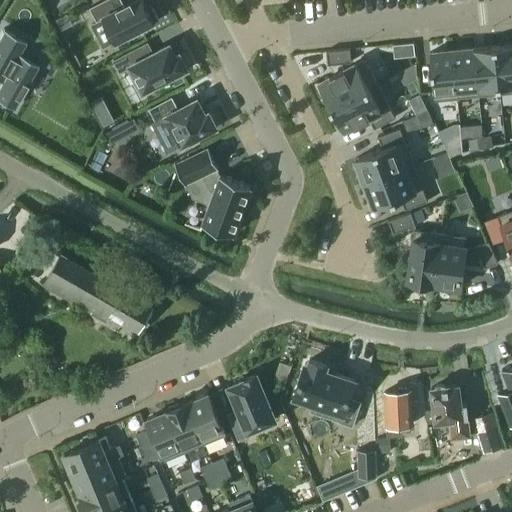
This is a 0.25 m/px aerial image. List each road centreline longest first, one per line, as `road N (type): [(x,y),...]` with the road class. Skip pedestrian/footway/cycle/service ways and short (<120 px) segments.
road 1 (residential): [(7,437),(239,334),(254,296)]
road 2 (unclassified): [(254,296),(132,239),(0,161)]
road 3 (residential): [(219,41),(291,182),(254,296)]
road 4 (unclassified): [(511,323),(455,341),(404,336),(254,296)]
road 5 (residential): [(511,10),(266,35)]
road 6 (residential): [(350,257),(355,227),(266,35)]
road 7 (residential): [(511,458),(370,511)]
